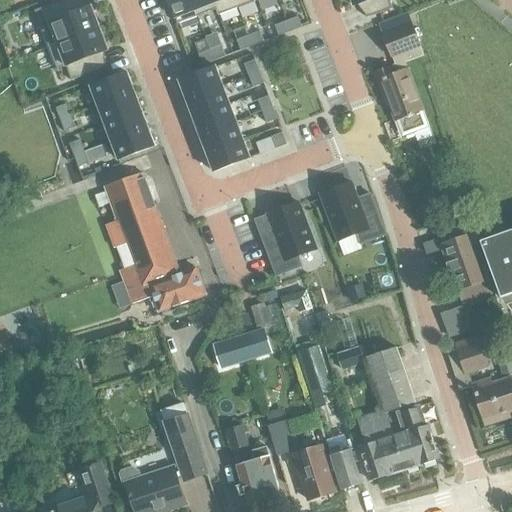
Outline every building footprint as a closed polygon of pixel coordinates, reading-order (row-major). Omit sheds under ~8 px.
[(79,0),(64,0),(35,11),(49,47),(99,28),(91,7),(84,10),(79,0)] [(189,0),(168,0),(177,24),(196,17),(189,0)] [(211,0),(189,0),(196,17),(215,10),(211,0)] [(234,0),(211,0),(215,10),(218,16),(238,8),(234,0)] [(257,0),(234,0),(238,8),(257,1),(257,0)] [(352,0),(354,5),(362,2),(367,16),(391,7),(388,0),(352,0)] [(302,25),(298,15),(286,19),(290,30),(302,25)] [(290,30),(286,19),(275,24),(279,34),(290,30)] [(430,127),(406,62),(424,55),(412,23),(382,34),(392,58),(393,58),(398,72),(394,73),(391,65),(374,72),(387,106),(389,105),(395,121),(398,119),(405,137),(430,127)] [(99,28),(49,47),(57,69),(66,66),(71,80),(105,67),(100,52),(107,50),(99,28)] [(264,40),(260,29),(248,34),(252,44),(264,40)] [(252,44),(248,34),(236,38),(240,49),(252,44)] [(227,54),(223,43),(211,48),(215,59),(227,54)] [(215,59),(211,48),(199,52),(203,63),(215,59)] [(259,69),(255,58),(244,62),(248,73),(259,69)] [(217,65),(179,78),(186,96),(223,83),(217,65)] [(263,80),(259,69),(248,73),(253,84),(263,80)] [(129,71),(93,84),(100,102),(136,89),(129,71)] [(223,83),(186,96),(192,115),(230,101),(223,83)] [(136,89),(100,102),(106,121),(142,107),(136,89)] [(273,105),(268,94),(258,98),(262,109),(273,105)] [(230,101),(192,115),(199,133),(237,119),(230,101)] [(70,113),(66,102),(55,106),(59,117),(70,113)] [(277,116),(273,105),(262,109),(267,120),(277,116)] [(142,107),(106,121),(113,139),(149,126),(142,107)] [(74,124),(70,113),(59,117),(63,128),(74,124)] [(237,119),(199,133),(206,151),(244,137),(237,119)] [(149,126),(113,139),(120,158),(156,144),(149,126)] [(286,141),(282,130),(272,134),(276,145),(286,141)] [(244,137),(206,151),(213,169),(251,155),(244,137)] [(84,150),(79,138),(68,142),(73,154),(84,150)] [(88,161),(84,150),(73,154),(77,165),(88,161)] [(178,263),(145,173),(105,187),(121,233),(122,232),(138,274),(127,278),(125,279),(134,303),(141,301),(154,296),(156,302),(153,303),(156,311),(159,310),(159,312),(207,295),(197,267),(181,272),(178,263)] [(352,181),(319,193),(321,199),(338,243),(356,236),(359,246),(387,236),(371,193),(358,198),(352,181)] [(302,206),(300,201),(266,213),(273,230),(261,235),(277,277),(304,267),(301,257),(319,250),(302,206)] [(511,231),(482,242),(501,297),(501,298),(511,294),(511,231)] [(457,290),(488,280),(489,279),(474,234),(442,245),(457,290)] [(458,291),(462,305),(464,308),(494,298),(488,281),(458,291)] [(306,289),(280,297),(284,312),(298,308),(306,337),(320,333),(306,289)] [(272,324),(267,307),(266,303),(253,307),(259,328),(272,324)] [(329,313),(328,310),(316,314),(322,334),(334,331),(329,313)] [(2,323),(0,324),(0,350),(11,347),(2,323)] [(264,330),(242,336),(249,359),(271,353),(264,330)] [(249,359),(242,336),(214,345),(221,368),(249,359)] [(466,374),(488,367),(478,336),(456,343),(466,374)] [(320,345),(297,352),(311,398),(334,392),(320,345)] [(386,413),(387,412),(416,402),(398,347),(367,357),(385,411),(386,413)] [(363,349),(340,355),(344,371),(367,365),(363,349)] [(77,359),(45,367),(51,389),(82,380),(77,359)] [(511,411),(511,375),(493,382),(492,378),(473,384),(487,425),(510,417),(509,412),(511,411)] [(185,480),(208,473),(185,402),(169,407),(173,419),(166,421),(185,480)] [(394,434),(406,469),(440,458),(429,424),(423,427),(417,410),(402,415),(406,426),(408,426),(409,429),(394,434)] [(385,411),(358,419),(366,444),(362,445),(362,444),(360,445),(371,481),(406,469),(394,434),(387,412),(386,413),(385,411)] [(277,454),(299,446),(291,419),(269,426),(277,454)] [(232,451),(250,445),(243,425),(226,430),(232,451)] [(255,460),(238,465),(250,510),(268,505),(268,504),(283,499),(271,455),(268,445),(252,449),(255,460)] [(309,500),(336,492),(322,446),(295,454),(309,500)] [(341,452),(339,446),(330,449),(343,490),(362,484),(351,449),(341,452)] [(41,511),(101,511),(100,507),(114,502),(101,462),(79,469),(87,493),(41,508),(41,511)] [(159,511),(187,503),(175,466),(142,477),(140,470),(133,467),(122,470),(121,473),(124,485),(128,487),(136,511),(159,511)]
